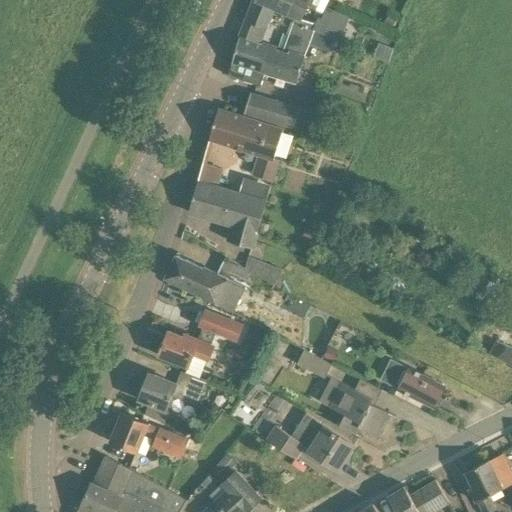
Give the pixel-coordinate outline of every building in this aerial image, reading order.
[(274,9),(254,0),(253,0),(239,38),(261,45),(274,9)] [(301,22),(301,21),(308,7),(322,13),(328,0),(254,0),(274,9),(297,20),(301,22)] [(318,18),(315,25),(301,21),(301,22),(297,20),(286,52),(269,47),(261,71),(264,72),(296,82),(304,58),(314,32),(349,47),(355,34),(318,18)] [(377,59),(378,60),(388,64),(397,36),(389,33),(377,59)] [(228,77),(260,86),(264,72),(261,71),(269,47),(261,45),(239,38),(228,77)] [(293,127),(298,108),(299,108),(250,93),(244,113),(293,127)] [(262,157),(256,176),(272,181),(279,160),(274,159),(283,130),(218,110),(209,140),(262,157)] [(198,183),(216,189),(221,170),(203,164),(198,183)] [(266,203),(265,203),(216,189),(198,183),(189,213),(208,219),(232,226),(228,242),(252,249),(266,203)] [(450,269),(460,274),(468,259),(458,254),(450,269)] [(245,289),(244,289),(251,275),(244,270),(225,257),(217,274),(203,268),(203,269),(176,257),(165,279),(193,293),(193,292),(214,303),(214,304),(233,314),(239,302),(245,289)] [(252,274),(274,286),(283,271),(248,257),(244,269),(252,274)] [(212,348),(210,347),(215,334),(237,343),(244,325),(204,309),(198,327),(202,329),(198,341),(184,335),(183,338),(168,332),(158,356),(188,368),(194,353),(208,359),(212,348)] [(511,348),(496,342),(489,354),(511,367),(511,348)] [(324,379),(332,365),(304,351),(297,365),(324,379)] [(397,384),(406,362),(390,356),(382,378),(397,384)] [(409,369),(398,389),(398,390),(434,408),(445,387),(409,369)] [(139,401),(166,411),(171,397),(197,407),(207,383),(186,375),(181,387),(176,385),(149,374),(139,401)] [(373,399),(341,383),(331,378),(319,402),(360,423),(357,427),(376,437),(388,414),(370,405),(373,399)] [(152,446),(182,458),(194,463),(202,444),(189,439),(189,441),(148,425),(148,424),(123,414),(110,443),(136,454),(144,433),(156,438),(152,446)] [(354,446),(324,426),(306,414),(291,436),(276,426),(266,440),(296,460),(304,449),(338,471),(354,446)] [(211,471),(221,480),(237,462),(227,454),(211,471)] [(466,473),(475,491),(476,494),(473,496),(476,503),(477,502),(482,511),(493,511),(495,511),(488,497),(503,490),(498,481),(511,474),(503,456),(489,462),(488,461),(466,473)] [(179,511),(186,501),(174,494),(150,481),(106,457),(93,485),(91,484),(78,511),(179,511)] [(247,511),(261,500),(247,485),(235,472),(222,484),(228,491),(204,511),(247,511)] [(410,498),(405,487),(388,497),(396,511),(435,511),(449,504),(435,481),(415,493),(416,494),(410,498)]
